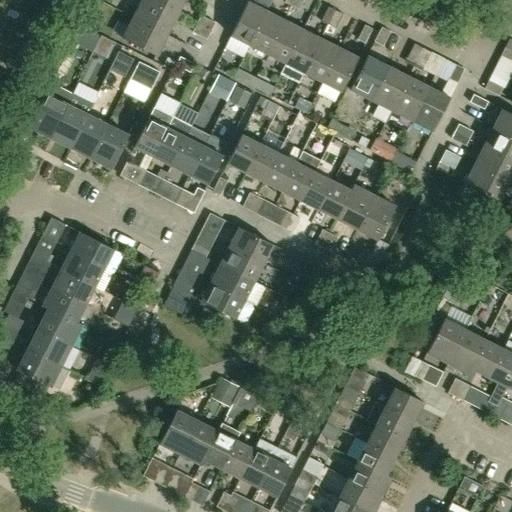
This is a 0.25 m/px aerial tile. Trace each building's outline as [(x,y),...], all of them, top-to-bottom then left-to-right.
[(166,35),(177,15),(147,0),(141,0),(132,18),(166,35)] [(147,0),(177,15),(183,0),(147,0)] [(294,0),(292,6),(299,10),(303,0),(294,0)] [(249,45),(266,11),(247,2),(230,36),(249,45)] [(328,25),(335,11),(328,7),(321,21),(328,25)] [(267,55),(284,21),(266,11),(249,45),(267,55)] [(342,15),(335,11),(328,25),(335,29),(342,15)] [(196,25),(211,32),(215,24),(201,16),(196,25)] [(155,56),(166,35),(132,18),(122,39),(155,56)] [(28,40),(37,23),(29,19),(20,36),(27,40),(28,40)] [(285,64),(302,30),(284,21),(267,55),(285,64)] [(79,44),(86,29),(72,22),(64,37),(79,44)] [(211,32),(196,25),(192,33),(207,40),(211,32)] [(372,29),(365,26),(358,40),(365,43),(372,29)] [(390,32),(381,28),(379,33),(374,42),(383,47),(390,32)] [(304,73),(321,39),(302,30),(285,64),(304,73)] [(115,43),(100,36),(92,52),(107,59),(115,43)] [(322,82),(339,48),(321,39),(304,73),(322,82)] [(415,63),(423,49),(415,44),(407,59),(415,63)] [(511,61),(511,51),(505,47),(500,56),(511,61)] [(340,92),(358,58),(339,48),(322,82),(340,92)] [(423,49),(415,63),(424,67),(431,53),(423,49)] [(110,68),(126,76),(134,60),(118,52),(110,68)] [(18,57),(10,53),(5,64),(13,68),(18,57)] [(371,101),(388,67),(367,56),(350,90),(371,101)] [(193,64),(179,57),(175,65),(189,72),(193,64)] [(160,72),(139,61),(130,79),(151,90),(160,72)] [(464,70),(456,65),(448,80),(457,84),(464,70)] [(391,111),(408,77),(388,67),(371,101),(391,111)] [(240,73),(237,81),(272,95),(275,87),(240,73)] [(411,121),(429,87),(408,77),(391,111),(411,121)] [(49,138),(72,93),(63,89),(40,78),(24,111),(34,116),(28,127),(49,138)] [(229,97),(235,85),(223,79),(217,91),(229,97)] [(503,88),(488,81),(486,84),(484,89),(499,97),(503,88)] [(251,94),(235,86),(228,101),(244,109),(251,94)] [(432,132),(450,98),(429,87),(411,121),(432,132)] [(70,148),(87,115),(88,115),(93,104),(72,93),(49,138),(70,148)] [(479,98),(473,95),(470,100),(469,102),(484,110),(487,102),(479,98)] [(294,98),(290,106),(309,115),(313,107),(294,98)] [(152,157),(172,117),(153,107),(133,147),(152,157)] [(279,109),(273,127),(285,131),(292,113),(279,109)] [(511,114),(501,109),(492,128),(511,138),(511,114)] [(107,125),(88,115),(87,115),(70,148),(90,159),(107,125)] [(170,166),(190,126),(172,117),(152,157),(170,166)] [(342,137),(347,128),(332,121),(329,126),(327,129),(329,130),(342,137)] [(454,132),(469,139),(473,132),(458,124),(454,132)] [(111,169),(128,135),(107,125),(90,159),(111,169)] [(189,175),(203,146),(204,147),(209,136),(190,126),(170,166),(189,175)] [(511,138),(492,128),(483,146),(511,161),(511,138)] [(469,139),(454,132),(451,139),(465,146),(469,139)] [(245,173),(260,144),(241,135),(226,163),(245,173)] [(397,151),(376,141),(372,148),(371,151),(391,162),(397,151)] [(263,182),(278,153),(260,144),(245,173),(263,182)] [(222,156),(204,147),(203,146),(189,175),(207,184),(222,156)] [(511,172),(511,161),(483,146),(473,165),(507,182),(511,172)] [(355,159),(358,154),(348,149),(346,154),(342,162),(352,167),(355,159)] [(299,201),(314,172),(313,172),(320,160),(302,151),(295,163),(296,163),(281,192),(299,201)] [(459,158),(445,151),(436,169),(450,176),(459,158)] [(281,192),(296,163),(295,163),(278,153),(263,182),(281,192)] [(414,169),(416,164),(396,154),(392,162),(412,172),(414,169)] [(119,176),(138,185),(145,171),(126,162),(119,176)] [(507,182),(473,165),(464,184),(498,201),(507,182)] [(318,210),(332,181),(314,172),(299,201),(318,210)] [(156,194),(163,181),(156,177),(149,191),(156,194)] [(226,181),(219,177),(212,192),(219,196),(226,181)] [(163,181),(156,194),(163,198),(170,184),(163,181)] [(350,191),(350,190),(332,181),(318,210),(336,219),(350,191)] [(356,230),(373,196),(352,185),(350,190),(350,191),(336,219),(356,230)] [(186,210),(193,213),(204,192),(197,188),(186,210)] [(249,211),(256,197),(249,193),(242,207),(249,211)] [(377,240),(394,206),(373,196),(356,230),(377,240)] [(263,200),(256,197),(249,211),(256,214),(263,200)] [(285,229),(292,215),(285,211),(278,226),(285,229)] [(224,221),(209,213),(205,221),(220,228),(224,221)] [(292,215),(285,229),(292,233),(299,218),(292,215)] [(51,218),(47,225),(41,237),(56,244),(65,225),(51,218)] [(262,263),(272,245),(238,228),(228,246),(262,263)] [(315,244),(321,248),(329,233),(322,230),(315,244)] [(103,268),(113,250),(79,232),(69,251),(103,268)] [(336,237),(329,233),(321,248),(329,251),(336,237)] [(373,274),(388,246),(388,244),(377,239),(377,240),(370,254),(363,269),(373,274)] [(190,250),(205,258),(209,251),(194,243),(190,250)] [(253,282),(262,263),(228,246),(219,265),(253,282)] [(32,255),(47,262),(50,256),(35,248),(32,255)] [(201,265),(205,258),(190,250),(186,258),(201,265)] [(94,286),(103,268),(69,251),(60,269),(94,286)] [(370,254),(363,251),(355,265),(363,269),(370,254)] [(47,262),(32,255),(28,262),(43,270),(47,262)] [(244,300),(253,282),(219,265),(210,283),(244,300)] [(85,304),(94,286),(60,269),(51,287),(85,304)] [(474,292),(480,280),(481,279),(467,273),(466,272),(460,284),(474,292)] [(190,288),(175,280),(171,287),(186,295),(190,288)] [(234,319),(244,300),(210,283),(200,302),(234,319)] [(17,285),(14,291),(28,298),(31,292),(17,285)] [(76,323),(76,322),(85,304),(51,287),(42,306),(47,309),(47,308),(76,323)] [(28,298),(14,291),(9,300),(15,302),(24,307),(28,298)] [(294,309),(287,304),(279,319),(288,323),(294,309)] [(71,346),(81,325),(76,322),(76,323),(47,308),(47,309),(37,329),(71,346)] [(469,321),(448,310),(443,320),(443,319),(426,353),(447,364),(464,330),(469,321)] [(0,330),(0,335),(12,342),(16,334),(2,327),(0,330)] [(60,366),(71,346),(37,329),(26,349),(60,366)] [(470,369),(484,340),(464,330),(447,364),(468,375),(470,369)] [(0,346),(8,351),(12,342),(0,335),(0,346)] [(502,349),(484,340),(470,369),(488,378),(502,349)] [(506,387),(511,375),(511,345),(506,342),(502,349),(488,378),(497,383),(482,411),(485,412),(492,416),(499,401),(500,402),(507,388),(506,387)] [(50,387),(60,366),(26,349),(16,370),(50,387)] [(430,367),(421,362),(414,377),(422,380),(423,381),(430,367)] [(367,374),(354,368),(350,375),(364,381),(367,374)] [(232,402),(235,395),(240,387),(219,377),(216,383),(209,397),(229,407),(232,402)] [(447,393),(455,397),(463,383),(455,379),(447,393)] [(463,383),(455,397),(463,401),(470,387),(463,383)] [(249,411),(253,404),(257,396),(240,387),(235,395),(232,402),(249,411)] [(413,421),(422,402),(414,398),(394,388),(384,407),(413,421)] [(335,405),(348,411),(352,404),(339,397),(335,405)] [(500,402),(499,401),(492,416),(493,416),(499,419),(499,420),(507,405),(500,402)] [(413,421),(384,407),(375,402),(365,420),(375,425),(404,439),(413,421)] [(345,418),(348,411),(335,405),(332,411),(345,418)] [(180,455),(197,421),(176,411),(159,444),(180,455)] [(308,432),(313,423),(295,414),(294,416),(288,427),(305,437),(308,432)] [(203,460),(217,431),(197,421),(180,455),(201,466),(203,460)] [(221,469),(236,441),(235,440),(239,433),(221,424),(217,431),(203,460),(221,469)] [(395,457),(404,439),(375,425),(366,443),(395,457)] [(317,441),(330,448),(334,440),(321,433),(317,441)] [(258,488),(277,449),(259,439),(254,450),(239,479),(258,488)] [(254,450),(236,441),(221,469),(239,479),(254,450)] [(330,448),(317,441),(313,449),(326,455),(330,448)] [(385,476),(386,475),(395,457),(366,443),(357,461),(385,476)] [(277,497),(291,469),(296,458),(277,449),(258,488),(277,497)] [(391,478),(386,475),(385,476),(357,461),(348,479),(382,496),(391,478)] [(158,466),(150,462),(143,476),(151,481),(158,466)] [(298,477),(312,484),(316,476),(302,469),(298,477)] [(312,484),(298,477),(294,486),(308,492),(312,484)] [(481,486),(463,477),(457,489),(476,498),(480,489),(481,487),(481,486)] [(176,493),(183,497),(191,483),(183,479),(176,493)] [(373,511),(382,496),(348,479),(338,497),(367,511),(373,511)] [(198,486),(191,483),(183,497),(191,501),(198,486)] [(216,507),(223,510),(231,496),(224,493),(216,507)] [(231,496),(223,510),(226,511),(231,511),(238,500),(231,496)] [(367,511),(338,497),(330,511),(367,511)]
